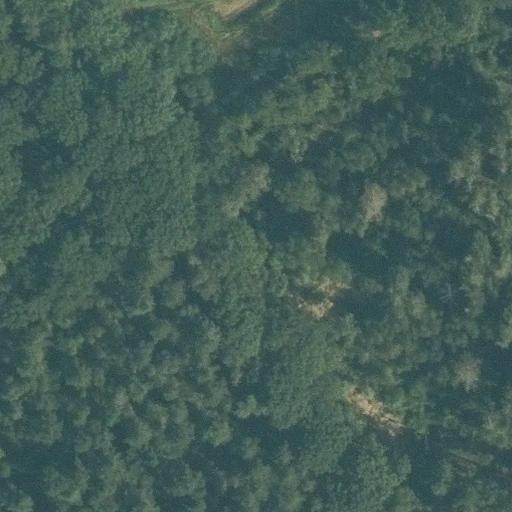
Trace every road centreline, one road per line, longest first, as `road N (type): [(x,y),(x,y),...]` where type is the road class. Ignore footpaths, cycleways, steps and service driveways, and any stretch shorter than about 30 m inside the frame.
road 1 (track): [(377,511),(161,176)]
road 2 (track): [(47,0),(161,176)]
